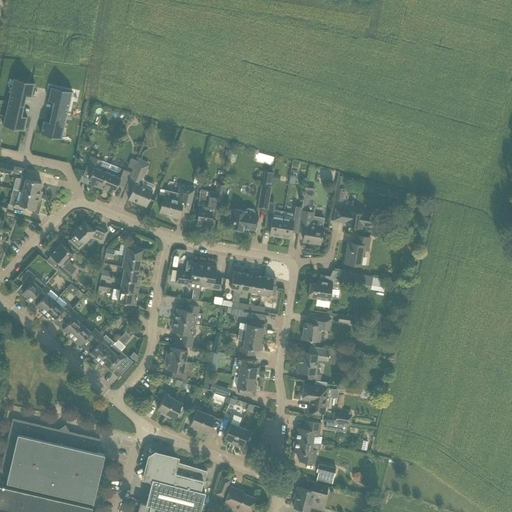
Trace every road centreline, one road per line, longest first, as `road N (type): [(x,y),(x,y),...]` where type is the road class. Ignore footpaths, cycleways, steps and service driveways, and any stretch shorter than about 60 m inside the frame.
road 1 (residential): [(293,267),(275,485)]
road 2 (residential): [(114,402),(149,353),(169,238)]
road 3 (residential): [(114,402),(0,302)]
road 4 (residential): [(275,485),(142,427)]
road 5 (residential): [(169,238),(283,258),(293,267)]
